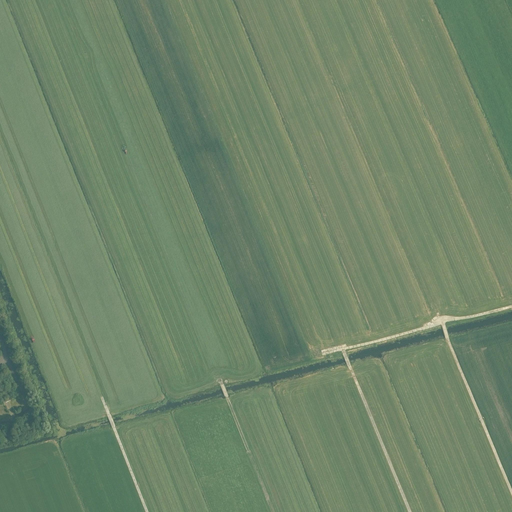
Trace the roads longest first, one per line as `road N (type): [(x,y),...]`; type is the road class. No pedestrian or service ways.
road 1 (track): [(409,511),(342,348),(511,306)]
road 2 (track): [(511,492),(438,314)]
road 3 (track): [(146,511),(101,396)]
